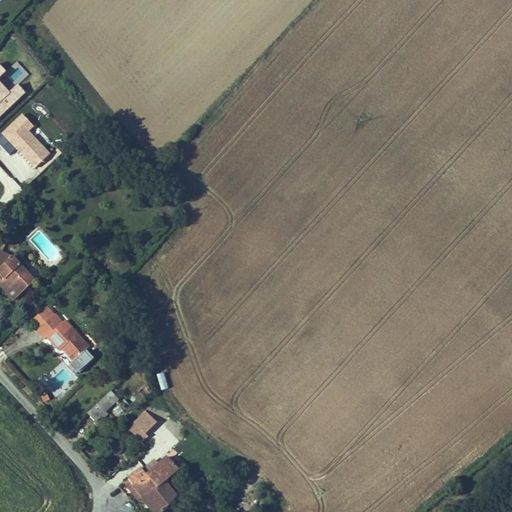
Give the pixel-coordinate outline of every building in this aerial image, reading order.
[(30,74),(18,61),(6,73),(0,66),(0,118),(27,93),(19,85),(30,74)] [(34,126),(23,114),(1,134),(35,169),(51,154),(29,130),(34,126)] [(37,282),(14,259),(3,254),(0,252),(0,290),(14,305),(37,282)] [(34,322),(42,330),(57,315),(48,307),(34,322)] [(58,314),(57,315),(42,330),(41,331),(49,340),(52,337),(65,351),(67,349),(68,350),(82,333),(68,319),(66,322),(58,314)] [(86,337),(82,333),(68,350),(78,361),(72,367),(80,375),(97,359),(88,350),(94,345),(86,337)] [(101,420),(112,411),(109,409),(118,402),(114,397),(119,392),(116,389),(93,410),(101,420)] [(157,422),(146,410),(128,429),(143,443),(148,437),(145,434),(157,422)] [(123,453),(123,441),(114,441),(114,453),(123,453)] [(160,463),(156,466),(158,468),(161,466),(174,455),(172,453),(160,463)] [(174,455),(161,466),(173,479),(179,472),(185,466),(174,455)] [(158,460),(149,467),(152,470),(156,466),(160,463),(158,460)] [(134,475),(146,490),(159,481),(164,487),(173,479),(161,466),(158,468),(156,466),(152,470),(149,467),(147,465),(134,475)] [(179,472),(173,479),(187,492),(194,486),(179,472)] [(134,475),(127,481),(140,495),(143,492),(146,490),(134,475)] [(187,492),(173,479),(164,487),(159,481),(146,490),(143,492),(159,511),(176,497),(179,499),(187,492)]
